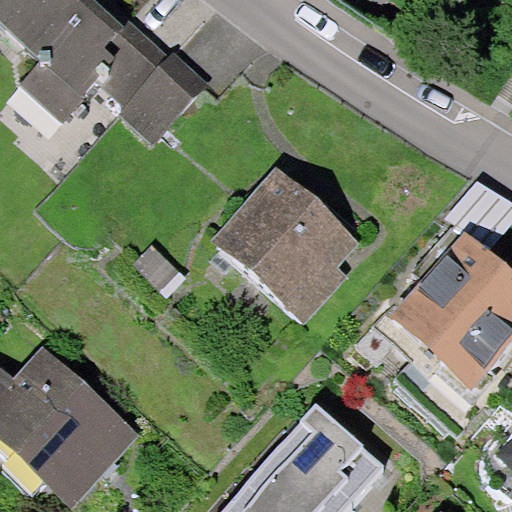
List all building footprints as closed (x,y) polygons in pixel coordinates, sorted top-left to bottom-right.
[(0,0),(0,20),(41,58),(19,83),(63,123),(98,84),(124,108),(167,57),(127,21),(123,25),(95,0),(0,0)] [(172,52),(167,57),(124,108),(118,114),(153,145),(208,82),(172,52)] [(276,181),(210,251),(298,332),(363,261),(276,181)] [(462,242),(383,320),(468,400),(511,344),(511,280),(487,259),(511,229),(511,208),(475,186),(442,226),(462,242)] [(185,289),(148,254),(122,282),(160,317),(185,289)] [(309,349),(174,511),(411,511),(450,465),(309,349)] [(0,377),(0,458),(56,511),(69,511),(134,444),(41,357),(11,388),(0,377)] [(511,427),(482,461),(511,488),(511,427)]
